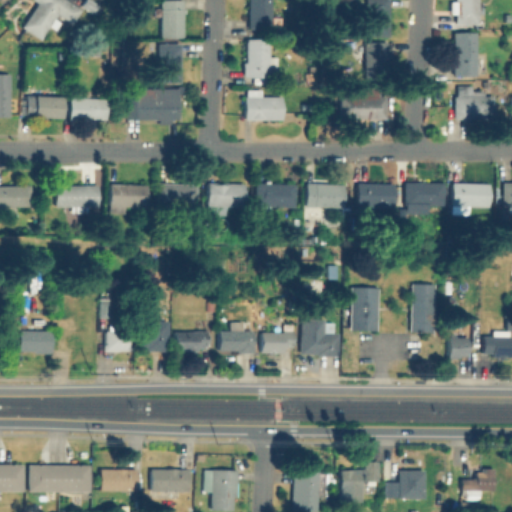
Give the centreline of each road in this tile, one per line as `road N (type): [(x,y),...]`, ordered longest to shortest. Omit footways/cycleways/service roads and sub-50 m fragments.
road 1 (tertiary): [(0,422),(511,432)]
road 2 (tertiary): [(511,392),(0,390)]
road 3 (residential): [(102,152),(511,151)]
road 4 (residential): [(206,152),(211,0)]
road 5 (residential): [(415,151),(421,0)]
